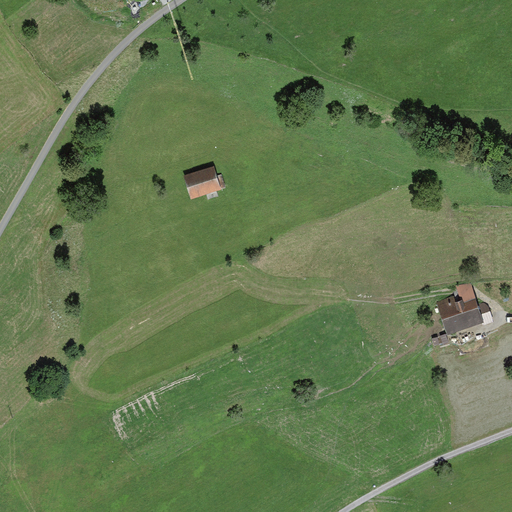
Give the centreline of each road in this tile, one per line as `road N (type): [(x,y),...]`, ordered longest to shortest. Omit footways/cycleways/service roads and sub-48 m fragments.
road 1 (track): [(505,316),(498,298),(472,281),(407,297),(238,285),(188,201)]
road 2 (unclassified): [(0,223),(45,133),(102,60),(185,0)]
